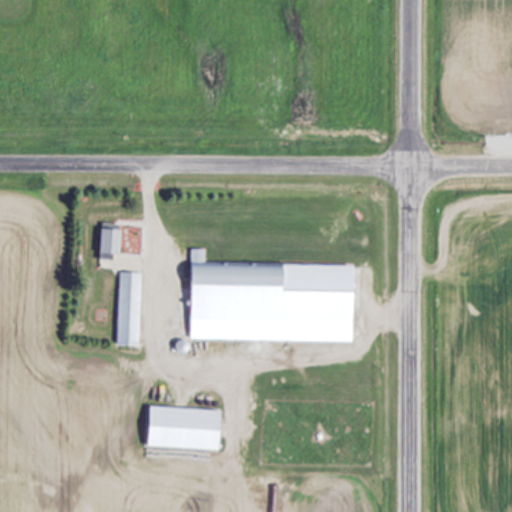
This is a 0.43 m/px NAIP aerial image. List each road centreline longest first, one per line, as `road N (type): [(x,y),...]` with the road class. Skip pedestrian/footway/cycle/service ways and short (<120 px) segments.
road 1 (tertiary): [(511,164),(0,161)]
road 2 (residential): [(409,511),(411,0)]
